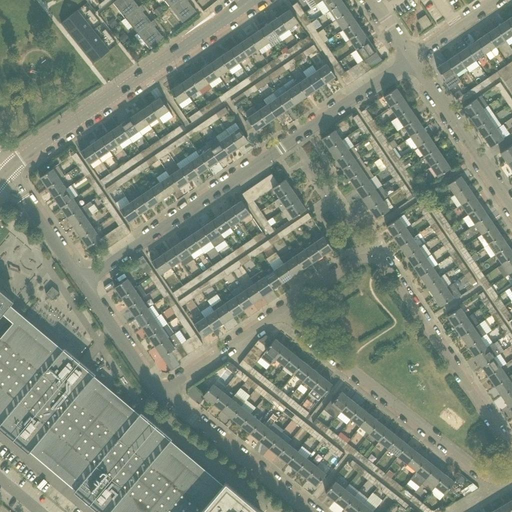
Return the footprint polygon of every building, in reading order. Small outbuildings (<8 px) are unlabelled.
[(127,17),(139,7),(142,5),(141,5),(139,7),(133,0),(116,0),(113,3),(115,2),(121,10),(120,11),(125,18),(127,17)] [(177,15),(182,23),(196,11),(187,0),(179,0),(171,6),(172,7),(178,14),(177,15)] [(329,10),(342,1),(341,0),(322,0),(318,3),(316,4),(323,14),(329,10)] [(329,10),(336,20),(349,11),(342,1),(329,10)] [(292,6),(299,16),(305,12),(298,2),(292,6)] [(154,21),(153,20),(151,22),(139,7),(127,17),(125,18),(122,21),(128,29),(132,26),(138,34),(139,33),(139,32),(151,22),(154,21)] [(288,29),(298,22),(290,9),(280,16),(288,29)] [(78,10),(61,23),(69,33),(86,20),(78,10)] [(349,11),(336,20),(343,30),(356,21),(349,11)] [(305,12),(299,16),(306,26),(311,22),(305,12)] [(423,29),(432,24),(426,14),(418,19),(423,29)] [(161,15),(155,19),(159,24),(165,20),(161,15)] [(288,29),(280,16),(270,23),(278,36),(282,41),(292,34),(288,29)] [(117,23),(114,18),(108,23),(112,28),(117,23)] [(86,20),(69,33),(77,43),(94,30),(86,20)] [(497,27),(505,40),(511,35),(511,27),(507,20),(497,27)] [(356,21),(343,30),(350,40),(363,31),(356,21)] [(144,41),(150,49),(163,38),(151,22),(139,32),(139,33),(145,40),(144,41)] [(313,36),(318,32),(311,22),(306,26),(313,36)] [(270,23),(260,30),(268,42),(278,36),(270,23)] [(487,34),(495,46),(505,40),(497,27),(487,34)] [(77,43),(85,53),(101,40),(94,30),(77,43)] [(259,49),(268,42),(260,30),(250,36),(259,49)] [(350,40),(356,50),(369,41),(363,31),(350,40)] [(325,42),(318,32),(313,36),(319,46),(325,42)] [(128,40),(123,34),(119,38),(123,43),(128,40)] [(477,40),(485,53),(495,46),(487,34),(477,40)] [(249,56),(259,49),(250,36),(240,43),(249,56)] [(101,40),(85,53),(93,63),(109,50),(101,40)] [(306,45),(303,40),(298,43),(301,48),(306,45)] [(477,40),(467,47),(475,60),(485,53),(477,40)] [(365,59),(376,51),(369,41),(356,50),(363,60),(365,59)] [(326,56),(331,52),(325,42),(319,46),(326,56)] [(239,63),(249,56),(240,43),(230,50),(239,63)] [(298,43),(288,50),(292,55),(301,48),(298,43)] [(309,48),(312,53),(317,50),(314,44),(309,48)] [(457,54),(465,67),(475,60),(467,47),(457,54)] [(229,70),(239,63),(230,50),(220,57),(229,70)] [(292,55),(288,50),(278,57),(281,62),(292,55)] [(299,55),(302,60),(307,56),(304,51),(299,55)] [(331,52),(326,56),(331,63),(337,60),(331,52)] [(457,54),(447,61),(456,74),(465,67),(457,54)] [(368,64),(371,68),(382,60),(379,56),(368,64)] [(219,76),(229,70),(220,57),(210,64),(219,76)] [(278,57),(268,63),(272,68),(281,62),(278,57)] [(288,62),(291,67),(297,63),(294,58),(288,62)] [(368,64),(365,59),(363,60),(360,62),(367,72),(372,69),(371,68),(368,64)] [(456,74),(447,61),(437,68),(445,80),(444,81),(448,88),(460,80),(456,74)] [(355,65),(362,75),(367,72),(360,62),(358,63),(355,65)] [(272,68),(268,63),(258,70),(262,75),(272,68)] [(209,83),(219,76),(210,64),(200,70),(209,83)] [(325,83),(336,77),(327,64),(317,71),(325,83)] [(279,68),(282,73),(287,70),(284,65),(279,68)] [(350,69),(357,79),(362,75),(355,65),(350,69)] [(509,78),(502,68),(497,71),(501,76),(504,81),(509,78)] [(345,72),(352,82),(357,79),(350,69),(345,72)] [(209,83),(200,70),(190,77),(199,90),(209,83)] [(258,70),(248,77),(252,82),(262,75),(258,70)] [(307,77),(316,90),(325,83),(317,71),(307,77)] [(269,75),(272,80),(277,77),(274,72),(269,75)] [(345,72),(340,76),(347,86),(352,82),(345,72)] [(199,90),(190,77),(180,84),(189,96),(199,90)] [(238,84),(242,89),(252,82),(248,77),(238,84)] [(316,90),(307,77),(297,84),(306,97),(316,90)] [(259,82),(262,87),(267,83),(264,78),(259,82)] [(478,85),(477,85),(481,90),(486,87),(482,82),(478,85)] [(179,103),(180,102),(183,106),(191,100),(189,97),(189,96),(180,84),(170,91),(179,103)] [(228,90),(232,95),(242,89),(238,84),(228,90)] [(297,84),(296,85),(288,90),(287,91),(296,104),(306,97),(297,84)] [(249,89),(253,93),(257,90),(254,85),(249,89)] [(477,85),(467,92),(471,97),(481,90),(477,85)] [(502,95),(507,92),(504,87),(499,90),(502,95)] [(396,88),(384,97),(391,107),(403,98),(396,88)] [(218,97),(222,102),(232,95),(228,90),(218,97)] [(287,91),(277,98),(286,110),(296,104),(287,91)] [(239,95),(242,100),(247,97),(244,92),(239,95)] [(458,98),(461,104),(471,97),(467,92),(458,98)] [(511,99),(507,92),(502,95),(509,106),(511,103),(511,99)] [(267,104),(276,117),(286,110),(277,98),(274,93),(264,99),(267,104)] [(169,110),(160,97),(150,104),(159,117),(169,110)] [(218,97),(209,104),(212,109),(222,102),(218,97)] [(397,117),(410,108),(403,98),(391,107),(397,117)] [(476,99),(463,107),(470,117),(483,109),(476,99)] [(149,124),(159,117),(150,104),(140,111),(149,124)] [(209,104),(199,111),(202,116),(212,109),(209,104)] [(267,104),(257,111),(266,124),(276,117),(267,104)] [(215,114),(219,119),(229,112),(225,107),(215,114)] [(244,112),(247,117),(256,111),(253,107),(244,112)] [(417,118),(410,108),(397,117),(404,127),(417,118)] [(361,112),(368,122),(373,119),(366,109),(361,112)] [(490,119),(483,109),(470,117),(477,127),(490,119)] [(139,130),(149,124),(140,111),(130,118),(139,130)] [(192,123),(202,116),(199,111),(188,118),(192,123)] [(247,118),(248,119),(245,121),(250,129),(253,127),(256,131),(266,124),(257,111),(247,118)] [(205,121),(209,126),(219,119),(215,114),(205,121)] [(364,124),(358,114),(353,118),(359,128),(364,124)] [(129,137),(139,130),(130,118),(120,125),(129,137)] [(404,127),(411,137),(424,128),(417,118),(404,127)] [(368,122),(375,132),(380,129),(373,119),(368,122)] [(497,129),(490,119),(477,127),(484,137),(497,129)] [(195,128),(199,133),(209,126),(205,121),(195,128)] [(366,138),(371,134),(364,124),(359,128),(366,138)] [(119,144),(129,137),(120,125),(110,131),(119,144)] [(180,126),(170,133),(173,138),(183,131),(180,126)] [(189,139),(199,133),(195,128),(185,134),(189,139)] [(238,148),(248,141),(239,128),(229,135),(238,148)] [(411,137),(418,147),(430,138),(424,128),(411,137)] [(380,129),(375,132),(381,142),(386,139),(380,129)] [(484,137),(491,147),(503,139),(497,129),(484,137)] [(229,135),(226,130),(216,136),(216,137),(228,154),(238,148),(229,135)] [(342,140),(335,130),(322,139),(329,149),(342,140)] [(100,138),(109,151),(119,144),(110,131),(100,138)] [(170,133),(160,140),(163,145),(173,138),(170,133)] [(185,134),(176,141),(179,146),(189,139),(185,134)] [(373,148),(378,144),(371,134),(366,138),(373,148)] [(206,143),(210,148),(218,161),(228,154),(216,137),(206,143)] [(99,158),(99,157),(109,151),(100,138),(90,145),(99,158)] [(418,147),(424,157),(437,148),(430,138),(418,147)] [(394,140),(389,143),(386,139),(381,142),(388,152),(398,145),(397,145),(394,140)] [(150,146),(153,151),(163,145),(160,140),(150,146)] [(336,159),(348,150),(342,140),(329,149),(336,159)] [(166,148),(169,153),(179,146),(176,141),(166,148)] [(511,143),(500,152),(500,153),(507,163),(511,159),(511,143)] [(380,158),(385,154),(378,144),(373,148),(380,158)] [(80,152),(89,164),(93,170),(103,163),(99,157),(99,158),(90,145),(80,152)] [(398,145),(388,152),(395,162),(405,155),(398,145)] [(140,153),(143,158),(153,151),(150,146),(140,153)] [(353,147),(348,150),(336,159),(342,169),(359,157),(360,157),(353,147)] [(156,155),(159,160),(169,153),(166,148),(156,155)] [(210,148),(200,155),(208,168),(218,161),(210,148)] [(424,157),(431,167),(444,158),(437,148),(424,157)] [(189,162),(190,162),(198,175),(208,168),(200,155),(196,150),(186,157),(189,162)] [(83,163),(76,153),(71,156),(78,166),(83,163)] [(140,153),(135,156),(138,161),(143,158),(140,153)] [(386,168),(391,164),(385,154),(380,158),(386,168)] [(146,161),(149,166),(159,160),(156,155),(146,161)] [(407,169),(406,169),(410,166),(407,160),(409,159),(406,156),(406,157),(405,155),(395,162),(402,172),(407,169)] [(138,161),(135,156),(130,160),(133,165),(138,161)] [(342,169),(349,179),(366,167),(359,157),(342,169)] [(438,177),(451,168),(444,158),(431,167),(438,177)] [(130,160),(120,167),(123,172),(133,165),(130,160)] [(139,173),(149,166),(146,161),(136,168),(139,173)] [(179,188),(188,182),(180,168),(177,164),(176,164),(175,162),(165,169),(169,176),(170,175),(179,188)] [(189,162),(180,168),(188,182),(198,175),(190,162),(189,162)] [(78,166),(85,176),(90,173),(83,163),(78,166)] [(391,174),(393,177),(393,178),(398,174),(391,164),(386,168),(391,174)] [(60,179),(60,178),(64,175),(58,165),(40,177),(47,187),(60,179)] [(123,172),(120,167),(110,173),(113,178),(123,172)] [(369,180),(369,179),(373,176),(367,167),(366,167),(349,179),(356,189),(369,180)] [(126,175),(129,180),(139,173),(136,168),(126,175)] [(408,182),(413,179),(407,169),(402,172),(408,182)] [(85,176),(91,185),(92,186),(97,183),(90,173),(85,176)] [(103,185),(113,178),(110,173),(100,180),(103,185)] [(279,184),(272,173),(267,177),(274,187),(279,184)] [(400,188),(405,184),(398,174),(393,178),(400,188)] [(119,187),(129,180),(126,175),(116,182),(119,187)] [(160,182),(169,195),(179,188),(170,175),(169,176),(160,182)] [(420,189),(417,184),(420,181),(417,176),(413,179),(408,182),(415,192),(420,189)] [(448,185),(455,195),(468,186),(461,176),(448,185)] [(269,191),(272,188),(274,187),(267,177),(262,180),(269,191)] [(67,189),(60,179),(47,187),(54,197),(67,189)] [(279,198),(292,189),(285,179),(279,184),(274,187),(272,188),(279,198)] [(262,180),(257,184),(264,194),(269,191),(262,180)] [(363,199),(376,190),(369,180),(356,189),(363,199)] [(119,187),(116,182),(106,189),(109,194),(119,187)] [(169,195),(160,182),(150,189),(159,202),(169,195)] [(103,193),(97,183),(92,186),(98,196),(103,193)] [(257,184),(252,187),(259,197),(264,194),(257,184)] [(407,198),(411,195),(412,194),(405,184),(400,188),(407,198)] [(455,195),(462,205),(475,196),(468,186),(455,195)] [(259,197),(252,187),(247,191),(254,201),(259,197)] [(61,207),(73,199),(67,189),(54,197),(61,207)] [(150,189),(140,196),(149,209),(159,202),(150,189)] [(299,200),(292,189),(279,198),(275,201),(282,211),(299,200)] [(370,209),(383,200),(376,190),(363,199),(370,209)] [(254,201),(247,191),(242,194),(249,204),(254,201)] [(110,203),(103,193),(98,196),(105,206),(110,203)] [(149,209),(140,196),(130,202),(139,215),(149,209)] [(430,196),(425,200),(432,210),(437,207),(430,196)] [(475,196),(462,205),(468,215),(481,206),(475,196)] [(117,205),(129,222),(139,215),(130,202),(130,203),(127,198),(117,205)] [(80,209),(73,199),(61,207),(67,217),(80,209)] [(250,213),(241,200),(231,207),(240,220),(250,213)] [(289,221),(306,210),(299,200),(282,211),(289,221)] [(370,209),(376,219),(389,210),(383,200),(370,209)] [(256,214),(260,211),(254,201),(249,204),(256,214)] [(424,215),(429,212),(422,202),(417,205),(424,215)] [(105,206),(112,216),(117,213),(110,203),(105,206)] [(85,205),(80,209),(67,217),(74,227),(87,219),(87,218),(92,215),(85,205)] [(488,216),(481,206),(468,215),(475,224),(488,216)] [(230,227),(240,220),(231,207),(221,214),(230,227)] [(432,210),(439,220),(444,217),(437,207),(432,210)] [(256,214),(263,224),(268,221),(260,211),(256,214)] [(430,225),(435,222),(429,212),(424,215),(430,225)] [(124,223),(117,213),(112,216),(119,226),(124,223)] [(303,216),(307,221),(311,218),(308,213),(303,216)] [(220,234),(230,227),(221,214),(211,221),(220,234)] [(477,238),(495,226),(488,216),(475,224),(463,232),(467,238),(474,233),(477,238)] [(439,220),(446,230),(451,227),(444,217),(439,220)] [(276,222),(272,218),(268,221),(271,226),(276,222)] [(399,218),(386,226),(393,236),(406,228),(399,218)] [(81,237),(94,229),(87,219),(74,227),(81,237)] [(291,231),(301,225),(298,220),(288,227),(291,231)] [(223,239),(220,234),(211,221),(201,228),(210,240),(214,245),(223,239)] [(271,226),(268,221),(263,224),(270,234),(274,231),(271,226)] [(437,235),(442,232),(435,222),(430,225),(437,235)] [(131,233),(124,223),(119,226),(126,236),(131,233)] [(114,229),(121,239),(126,236),(119,226),(114,229)] [(477,238),(484,248),(502,236),(495,226),(477,238)] [(290,238),(287,235),(291,231),(288,227),(278,234),(281,238),(282,238),(284,242),(290,238)] [(451,227),(446,230),(453,240),(458,237),(451,227)] [(205,244),(210,240),(201,228),(191,234),(200,247),(205,244)] [(413,237),(406,228),(393,236),(400,246),(413,237)] [(94,229),(81,237),(88,247),(99,240),(100,239),(100,238),(94,229)] [(109,233),(116,243),(121,239),(114,229),(109,233)] [(253,238),(256,243),(266,237),(263,232),(253,238)] [(442,232),(437,235),(444,245),(449,242),(442,232)] [(104,236),(111,246),(116,243),(109,233),(104,236)] [(200,247),(191,234),(182,241),(190,254),(194,259),(204,252),(203,251),(200,247)] [(273,237),(276,242),(281,238),(278,234),(273,237)] [(407,256),(419,247),(424,244),(417,234),(413,237),(400,246),(407,256)] [(100,239),(99,240),(106,250),(111,246),(104,236),(100,238),(100,239)] [(333,249),(324,236),(314,243),(323,256),(333,249)] [(491,257),(495,254),(496,255),(508,246),(502,236),(484,248),(491,257)] [(453,240),(459,250),(464,247),(458,237),(453,240)] [(256,243),(253,238),(243,245),(246,250),(256,243)] [(262,252),(271,245),(268,240),(258,247),(262,252)] [(190,254),(182,241),(172,248),(180,261),(184,266),(194,259),(190,254)] [(444,245),(451,255),(456,252),(449,242),(444,245)] [(314,243),(304,250),(313,263),(323,256),(314,243)] [(233,252),(236,257),(246,250),(243,245),(233,252)] [(496,255),(502,264),(511,257),(511,251),(508,246),(496,255)] [(258,247),(248,254),(252,259),(262,252),(258,247)] [(419,247),(407,256),(413,266),(426,257),(419,247)] [(459,250),(466,260),(471,257),(464,247),(459,250)] [(170,268),(180,261),(172,248),(162,255),(170,268)] [(313,263),(304,250),(294,257),(303,269),(313,263)] [(233,252),(223,259),(226,264),(236,257),(233,252)] [(457,265),(463,262),(456,252),(451,255),(457,265)] [(283,283),(293,276),(284,263),(283,264),(276,253),(267,259),(274,270),(283,283)] [(248,254),(238,260),(242,265),(252,259),(248,254)] [(170,268),(162,255),(152,262),(160,274),(170,268)] [(420,276),(433,267),(436,265),(429,255),(426,257),(413,266),(420,276)] [(303,269),(294,257),(284,263),(293,276),(303,269)] [(466,260),(473,270),(478,267),(471,257),(466,260)] [(511,257),(502,264),(509,274),(511,272),(511,257)] [(223,259),(213,266),(216,271),(226,264),(223,259)] [(232,272),(242,265),(238,260),(228,267),(232,272)] [(464,275),(469,272),(463,262),(457,265),(464,275)] [(150,277),(155,274),(148,264),(143,267),(150,277)] [(216,271),(213,266),(203,272),(206,277),(216,271)] [(228,267),(218,274),(222,279),(232,272),(228,267)] [(433,267),(420,276),(427,286),(440,277),(433,267)] [(473,270),(480,280),(485,276),(478,267),(473,270)] [(274,270),(264,277),(273,290),(283,283),(274,270)] [(250,278),(254,284),(263,296),(273,290),(264,277),(260,271),(250,278)] [(203,272),(193,279),(196,284),(206,277),(203,272)] [(469,272),(464,275),(471,285),(476,282),(469,272)] [(157,287),(162,284),(155,274),(150,277),(157,287)] [(218,274),(208,281),(212,286),(222,279),(218,274)] [(434,296),(447,287),(446,287),(451,284),(444,274),(440,277),(427,286),(434,296)] [(480,280),(486,290),(491,287),(485,276),(480,280)] [(127,278),(115,287),(121,297),(134,288),(127,278)] [(196,284),(193,279),(183,286),(186,291),(196,284)] [(202,292),(212,286),(208,281),(199,287),(202,292)] [(434,296),(441,306),(460,293),(453,283),(447,287),(434,296)] [(164,297),(169,294),(162,284),(157,287),(164,297)] [(254,284),(244,290),(253,303),(263,296),(254,284)] [(139,285),(134,289),(134,288),(121,297),(128,307),(141,298),(145,295),(139,285)] [(244,290),(240,285),(231,292),(234,297),(243,310),(253,303),(244,290)] [(60,293),(52,286),(46,294),(53,300),(60,293)] [(176,298),(186,291),(183,286),(173,293),(176,298)] [(199,287),(188,295),(191,300),(202,292),(199,287)] [(491,287),(486,290),(493,300),(498,296),(491,287)] [(110,511),(183,511),(155,488),(163,479),(156,473),(148,482),(127,464),(125,463),(133,453),(118,440),(136,418),(21,321),(3,343),(0,340),(0,316),(14,300),(0,288),(0,418),(96,500),(110,511)] [(478,295),(485,305),(490,302),(483,292),(478,295)] [(170,307),(175,304),(169,294),(164,297),(170,307)] [(182,306),(191,300),(188,295),(178,301),(182,306)] [(498,296),(493,300),(500,310),(505,306),(498,296)] [(234,297),(224,304),(233,317),(243,310),(234,297)] [(148,308),(141,298),(128,307),(135,317),(148,308)] [(212,306),(214,311),(223,323),(233,317),(224,304),(221,300),(212,306)] [(497,312),(490,302),(485,305),(488,310),(485,313),(488,318),(492,315),(497,312)] [(177,317),(182,314),(175,304),(170,307),(177,317)] [(505,306),(500,310),(507,319),(511,316),(505,306)] [(460,307),(447,316),(454,326),(467,317),(460,307)] [(155,318),(148,308),(135,317),(142,327),(155,318)] [(223,323),(214,311),(204,318),(212,331),(223,323)] [(492,315),(498,325),(503,322),(497,312),(492,315)] [(189,324),(182,314),(177,317),(184,327),(189,324)] [(454,326),(461,336),(480,324),(473,314),(467,317),(454,326)] [(161,328),(155,318),(142,327),(149,337),(161,328)] [(194,324),(203,337),(212,331),(204,318),(194,324)] [(498,325),(505,335),(510,332),(503,322),(498,325)] [(189,324),(184,327),(191,337),(196,334),(189,324)] [(480,324),(461,336),(468,346),(486,333),(480,324)] [(168,338),(161,328),(149,337),(156,347),(168,338)] [(486,333),(468,346),(475,356),(493,343),(486,333)] [(203,344),(200,339),(196,334),(191,337),(198,348),(203,344)] [(260,357),(270,365),(275,358),(285,346),(275,339),(272,342),(266,335),(259,340),(268,348),(264,353),(260,357)] [(186,341),(193,351),(198,348),(191,337),(186,341)] [(168,338),(156,347),(162,357),(171,351),(175,348),(168,338)] [(259,340),(255,345),(264,353),(268,348),(259,340)] [(181,344),(188,354),(193,351),(186,341),(181,344)] [(481,366),(494,357),(500,353),(493,343),(475,356),(481,366)] [(176,347),(183,358),(188,354),(181,344),(176,347)] [(255,345),(251,350),(260,358),(260,357),(264,353),(255,345)] [(285,346),(275,358),(284,366),(294,354),(285,346)] [(175,348),(171,351),(178,361),(183,358),(176,347),(175,348)] [(257,362),(260,358),(251,350),(247,355),(256,363),(257,362)] [(294,354),(284,366),(294,374),(304,361),(294,354)] [(247,355),(243,360),(252,367),(256,363),(247,355)] [(501,367),(494,357),(481,366),(488,376),(501,367)] [(252,367),(243,360),(239,364),(249,372),(252,367)] [(294,374),(303,381),(313,369),(304,361),(294,374)] [(240,370),(230,362),(226,367),(236,375),(240,370)] [(249,372),(258,380),(262,375),(252,367),(249,372)] [(495,386),(508,377),(501,367),(488,376),(495,386)] [(313,369),(303,381),(313,389),(323,377),(313,369)] [(249,377),(240,370),(236,375),(245,382),(249,377)] [(268,387),(271,382),(262,375),(258,380),(268,387)] [(254,390),(258,385),(249,377),(245,382),(254,390)] [(322,396),(332,384),(323,377),(313,389),(322,396)] [(495,386),(501,396),(511,388),(511,383),(508,377),(495,386)] [(277,395),(281,390),(271,382),(268,387),(277,395)] [(213,383),(203,396),(213,403),(222,391),(213,383)] [(264,397),(268,392),(258,385),(254,390),(264,397)] [(511,388),(501,396),(508,405),(511,402),(511,388)] [(286,402),(290,398),(281,390),(277,395),(286,402)] [(222,411),(232,399),(222,391),(213,403),(222,411)] [(338,416),(342,411),(341,411),(351,399),(341,391),(334,401),(332,399),(324,409),(336,419),(338,416)] [(235,394),(232,399),(222,411),(231,418),(245,401),(235,394)] [(272,396),(268,400),(272,404),(276,399),(272,396)] [(286,402),(296,410),(300,405),(290,398),(286,402)] [(247,399),(245,401),(231,418),(241,426),(251,414),(256,406),(247,399)] [(286,407),(276,399),(272,404),(278,408),(274,414),(278,417),(282,412),(283,412),(286,407)] [(342,411),(351,419),(360,407),(351,399),(341,411),(342,411)] [(309,413),(300,405),(296,410),(305,417),(309,413)] [(292,420),(296,415),(286,407),(283,412),(292,420)] [(370,414),(360,407),(351,419),(360,426),(370,414)] [(260,421),(251,414),(241,426),(250,433),(260,421)] [(370,414),(360,426),(369,434),(379,422),(370,414)] [(292,420),(301,427),(305,422),(296,415),(292,420)] [(325,433),(328,428),(318,420),(315,425),(325,433)] [(269,429),(260,421),(250,433),(260,441),(269,429)] [(305,422),(301,427),(311,435),(315,430),(305,422)] [(379,422),(369,434),(379,441),(389,429),(379,422)] [(329,436),(333,432),(328,428),(325,433),(329,436)] [(279,436),(269,429),(260,441),(269,448),(279,436)] [(389,429),(379,441),(388,449),(398,437),(389,429)] [(320,442),(324,437),(315,430),(311,435),(320,442)] [(279,436),(269,448),(279,456),(288,444),(288,443),(291,439),(282,432),(279,436)] [(343,448),(347,443),(350,439),(345,436),(342,439),(338,435),(334,440),(343,448)] [(330,450),(333,445),(324,437),(320,442),(330,450)] [(398,456),(407,444),(398,437),(388,449),(398,456)] [(349,452),(353,448),(347,443),(343,448),(349,452)] [(298,451),(288,444),(279,456),(288,463),(298,451)] [(407,464),(417,452),(407,444),(398,456),(407,464)] [(333,445),(330,450),(339,457),(343,452),(333,445)] [(356,450),(353,455),(362,463),(366,458),(356,450)] [(307,459),(298,451),(288,463),(297,471),(307,459)] [(416,471),(426,459),(417,452),(407,464),(416,471)] [(366,458),(362,463),(371,470),(375,465),(366,458)] [(307,478),(317,466),(307,459),(297,471),(307,478)] [(422,484),(436,467),(426,459),(416,471),(417,471),(412,477),(421,485),(422,484)] [(353,468),(358,472),(361,467),(357,464),(353,468)] [(375,465),(371,470),(381,478),(384,473),(375,465)] [(307,478),(316,486),(326,474),(317,466),(307,478)] [(371,475),(361,467),(358,472),(367,480),(371,475)] [(436,467),(422,484),(431,492),(433,490),(445,474),(436,467)] [(384,473),(381,478),(390,485),(394,480),(384,473)] [(442,497),(445,494),(455,482),(445,474),(433,490),(442,497)] [(377,487),(381,483),(371,475),(367,480),(377,487)] [(463,483),(466,479),(461,475),(458,479),(462,483),(463,483)] [(394,480),(390,485),(400,493),(403,488),(394,480)] [(335,481),(326,493),(335,501),(345,489),(335,481)] [(200,511),(260,511),(261,511),(226,482),(200,511)] [(386,495),(390,490),(381,483),(377,487),(386,495)] [(403,488),(400,493),(409,500),(413,495),(403,488)] [(345,508),(354,496),(345,489),(335,501),(345,508)] [(400,498),(390,490),(386,495),(396,502),(400,498)] [(413,495),(409,500),(418,508),(422,503),(413,495)] [(349,511),(357,511),(364,504),(354,496),(345,508),(349,511)] [(372,511),(373,511),(378,506),(368,498),(364,504),(357,511),(372,511)] [(404,501),(400,506),(405,510),(409,505),(404,501)] [(499,511),(511,511),(511,510),(507,502),(497,509),(499,511)] [(418,508),(423,511),(425,511),(429,508),(422,503),(418,508)]
